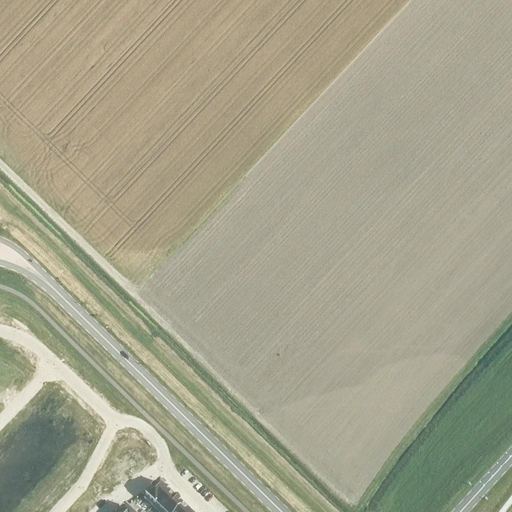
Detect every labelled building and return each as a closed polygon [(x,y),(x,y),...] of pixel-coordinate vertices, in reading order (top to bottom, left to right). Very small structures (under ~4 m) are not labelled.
[(13,359),(2,371),(5,374),(16,385),(23,377),(26,379),(32,373),(30,371),(33,367),(24,359),(19,364),(13,359)] [(57,387),(43,401),(51,408),(52,408),(64,395),(65,395),(57,387)] [(52,408),(51,408),(52,409),(52,408),(59,415),(71,402),(64,395),(65,395),(64,395),(52,408)] [(71,402),(59,415),(66,421),(78,408),(71,402)] [(78,408),(66,421),(72,428),(85,415),(78,408)] [(85,415),(72,428),(79,434),(79,435),(79,434),(92,422),(92,421),(91,421),(85,415)] [(79,434),(79,435),(87,443),(100,429),(92,421),(92,422),(79,434)] [(128,451),(108,472),(116,479),(135,459),(134,457),(134,456),(135,456),(135,455),(135,454),(135,453),(134,453),(134,452),(133,452),(133,451),(132,451),(131,451),(130,452),(129,452),(129,453),(128,451)] [(62,460),(54,468),(55,468),(68,481),(76,474),(62,460)] [(54,469),(47,476),(60,489),(67,481),(68,482),(68,481),(55,468),(54,468),(54,469)] [(47,476),(40,484),(53,496),(60,489),(47,476)] [(145,497),(143,499),(152,507),(152,508),(168,492),(159,483),(145,497)] [(40,484),(32,492),(45,504),(53,496),(40,484)] [(32,492),(25,500),(38,511),(45,504),(32,492)] [(168,492),(152,508),(156,511),(163,511),(175,500),(168,493),(168,492)] [(17,506),(17,507),(22,511),(37,511),(38,511),(25,500),(18,507),(17,506)] [(175,500),(163,511),(178,511),(183,507),(175,500)]
